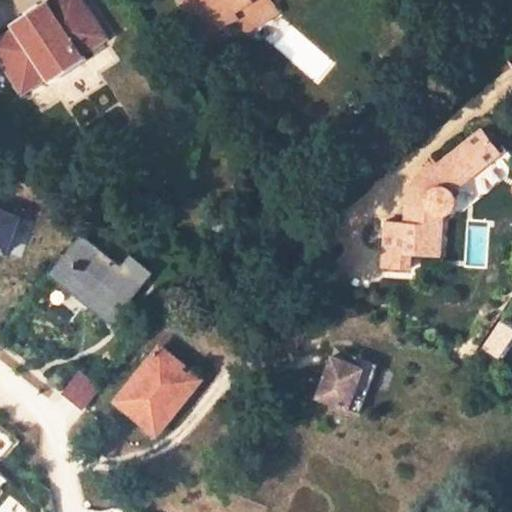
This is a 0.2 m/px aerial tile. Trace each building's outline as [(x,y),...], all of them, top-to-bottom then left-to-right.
[(104,36),(78,0),(50,0),(44,5),(41,1),(7,25),(10,29),(0,36),(0,68),(20,96),(45,78),(48,82),(82,58),(79,53),(104,36)] [(270,0),(182,0),(180,2),(203,39),(239,18),(241,22),(272,3),(270,0)] [(272,3),(241,22),(247,33),(278,14),(272,3)] [(483,130),(408,188),(404,222),(386,220),(382,266),(411,269),(413,254),(440,257),(445,216),(448,215),(454,210),(457,204),(457,200),(457,199),(456,198),(456,197),(455,196),(454,194),(502,154),(483,130)] [(502,154),(454,194),(455,196),(456,197),(456,198),(457,199),(457,200),(507,161),(502,154)] [(0,248),(7,251),(20,215),(0,207),(0,248)] [(82,234),(50,274),(112,324),(153,273),(131,255),(122,266),(82,234)] [(161,346),(116,401),(152,431),(180,397),(185,401),(203,380),(161,346)] [(359,413),(374,372),(333,358),(318,398),(359,413)] [(78,371),(61,393),(82,409),(99,386),(78,371)] [(158,435),(185,401),(180,397),(152,431),(158,435)]
